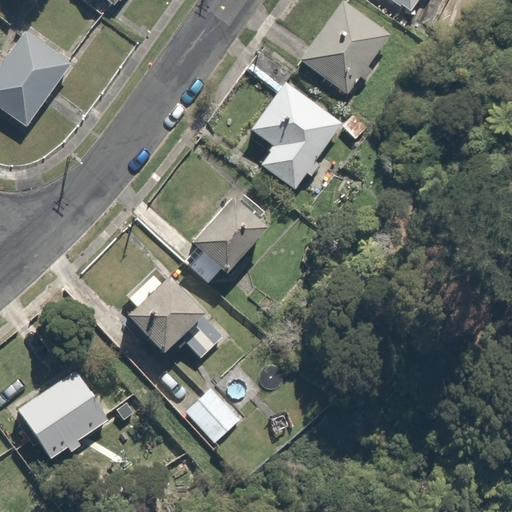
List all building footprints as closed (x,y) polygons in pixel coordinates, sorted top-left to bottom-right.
[(421,0),(388,0),(410,16),(421,0)] [(395,45),(344,3),(299,58),(351,100),(395,45)] [(70,59),(29,31),(0,72),(0,110),(23,127),(70,59)] [(345,125),(285,80),(249,127),(274,146),(260,165),(295,191),(345,125)] [(270,237),(239,204),(198,242),(229,275),(270,237)] [(225,333),(176,280),(164,291),(149,276),(127,296),(135,304),(123,315),(169,365),(189,346),(200,357),(225,333)] [(82,369),(16,410),(51,466),(117,425),(82,369)] [(246,419),(214,386),(183,416),(216,449),(246,419)] [(22,498),(8,511),(34,511),(36,511),(22,498)]
